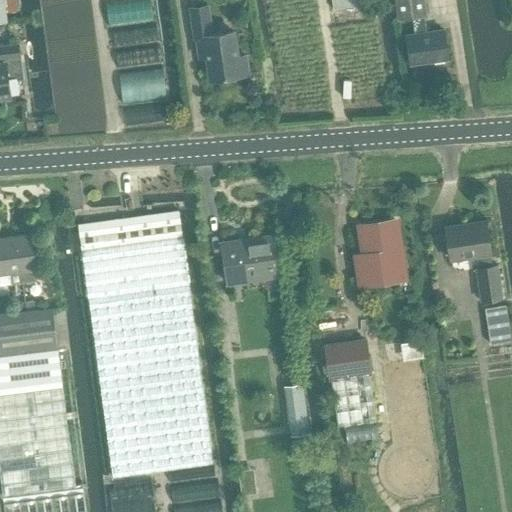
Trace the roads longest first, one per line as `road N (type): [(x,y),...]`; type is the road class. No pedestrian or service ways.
road 1 (unclassified): [(0,166),(511,130)]
road 2 (track): [(117,157),(95,0)]
